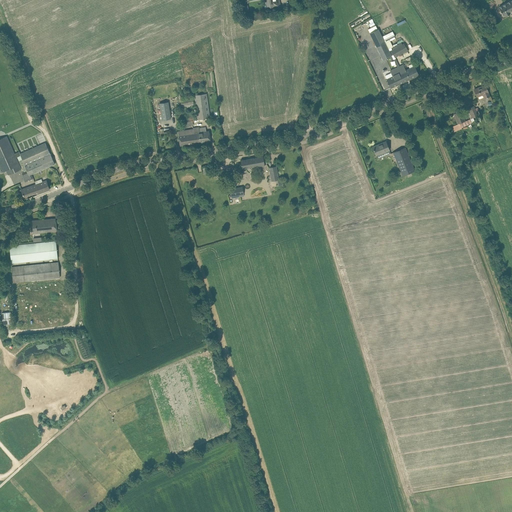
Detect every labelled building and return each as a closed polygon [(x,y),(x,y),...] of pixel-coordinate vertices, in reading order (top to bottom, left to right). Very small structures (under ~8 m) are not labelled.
[(268,0),(270,8),(280,7),(279,0),(268,0)] [(511,0),(507,3),(507,2),(502,5),(499,7),(503,15),(504,15),(505,16),(510,13),(510,12),(511,10),(511,0)] [(378,29),(369,33),(370,35),(383,60),(390,57),(392,56),(382,38),(379,31),(378,29)] [(393,32),(382,38),(392,56),(393,59),(395,58),(408,51),(404,43),(402,44),(401,43),(393,47),(389,39),(395,36),(393,32)] [(391,73),(385,75),(387,79),(386,79),(388,83),(390,88),(403,82),(419,75),(416,70),(414,66),(410,68),(406,70),(403,65),(399,66),(395,58),(393,59),(397,67),(390,70),(391,73)] [(481,87),(474,90),(477,97),(483,94),(485,98),(489,96),(488,92),(487,90),(485,85),(481,87)] [(197,114),(198,119),(210,118),(209,113),(207,94),(194,95),(197,114)] [(182,107),(194,107),(194,99),(182,99),(182,107)] [(168,102),(159,103),(162,120),(171,119),(168,102)] [(465,121),(461,111),(454,114),(458,124),(451,128),(453,132),(462,128),(461,127),(472,122),(471,119),(478,116),(473,106),(466,109),(470,119),(465,121)] [(197,120),(195,115),(182,120),(184,124),(183,125),(184,128),(193,124),(192,121),(197,120)] [(182,131),(178,131),(180,146),(195,143),(210,141),(209,131),(206,131),(200,132),(199,128),(193,129),(185,130),(182,131)] [(15,154),(7,136),(0,138),(0,172),(1,172),(2,173),(6,170),(8,175),(22,169),(16,157),(17,157),(24,172),(22,173),(25,182),(32,179),(30,175),(55,164),(45,143),(20,154),(19,151),(16,152),(17,153),(15,154)] [(379,144),(372,147),(373,147),(373,149),(374,150),(376,155),(378,159),(390,154),(389,150),(386,142),(385,142),(386,142),(379,145),(379,144)] [(405,147),(393,152),(403,176),(415,171),(405,147)] [(264,165),(264,161),(263,156),(240,160),(242,169),(253,166),(253,167),(264,165)] [(279,181),(276,166),(269,167),(271,181),(277,180),(278,186),(282,185),(281,180),(279,181)] [(21,189),(25,199),(49,190),(49,188),(46,180),(42,182),(41,179),(37,180),(38,183),(21,189)] [(230,189),(231,196),(232,198),(239,197),(238,195),(244,194),(242,186),(230,189)] [(30,221),(32,233),(57,230),(55,218),(30,221)] [(9,246),(11,263),(58,258),(56,241),(9,246)] [(60,277),(58,262),(12,267),(13,282),(60,277)] [(15,285),(18,326),(65,322),(62,281),(15,285)]
